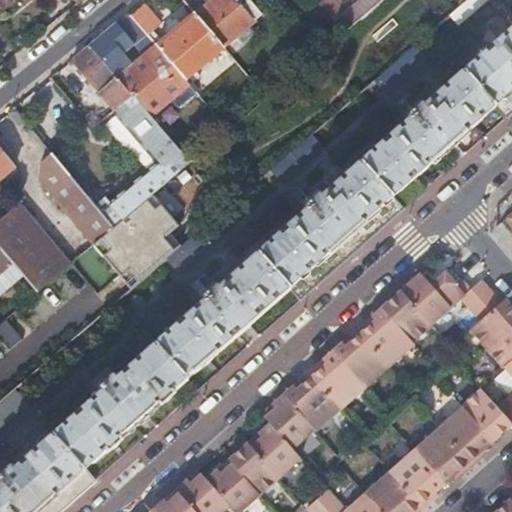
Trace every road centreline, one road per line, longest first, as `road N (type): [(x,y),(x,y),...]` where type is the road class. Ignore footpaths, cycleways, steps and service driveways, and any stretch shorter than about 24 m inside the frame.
road 1 (residential): [(110,511),(456,209)]
road 2 (residential): [(128,0),(0,102)]
